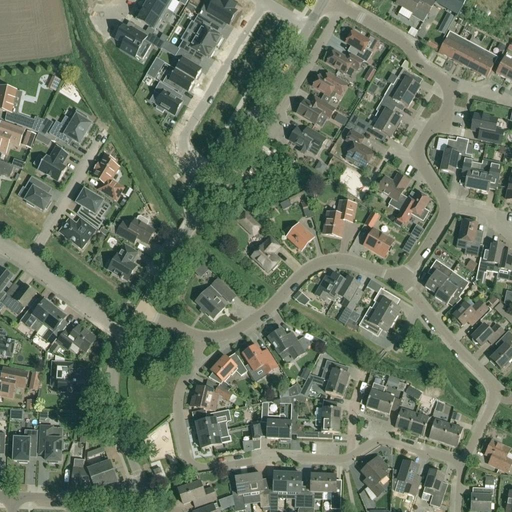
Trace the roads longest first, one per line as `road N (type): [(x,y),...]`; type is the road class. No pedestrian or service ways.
road 1 (residential): [(352,457),(191,467),(178,398),(203,339)]
road 2 (residential): [(203,339),(241,329),(321,263),(364,266),(398,283)]
road 3 (residential): [(222,173),(185,150),(183,138),(263,3)]
road 4 (residential): [(462,465),(493,389),(420,304)]
road 5 (tertiary): [(147,502),(111,397),(126,338)]
road 6 (tertiary): [(222,173),(308,28)]
road 7 (tertiary): [(142,309),(222,173)]
road 8 (residential): [(102,138),(29,264)]
road 9 (residential): [(445,208),(415,154),(428,129),(442,125),(450,86)]
road 10 (residential): [(271,129),(342,8)]
road 11 (residential): [(147,502),(12,496)]
road 12 (residential): [(450,86),(405,44),(342,8)]
road 13 (residential): [(29,264),(126,338)]
